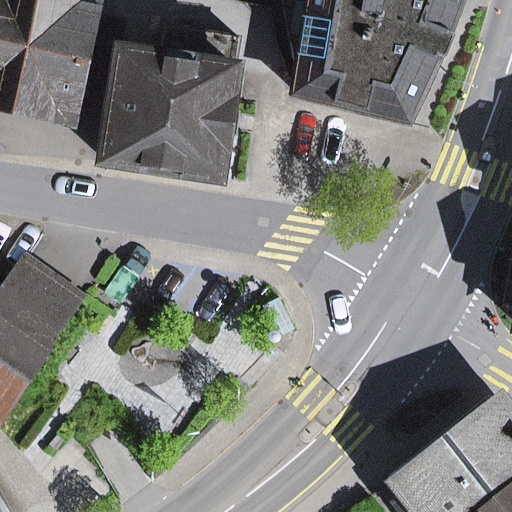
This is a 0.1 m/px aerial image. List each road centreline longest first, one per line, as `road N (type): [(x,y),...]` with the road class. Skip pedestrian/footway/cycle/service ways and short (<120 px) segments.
road 1 (tertiary): [(0,184),(286,240),(415,306)]
road 2 (primary): [(415,306),(330,412),(215,511)]
road 3 (primary): [(511,71),(482,172),(415,306)]
